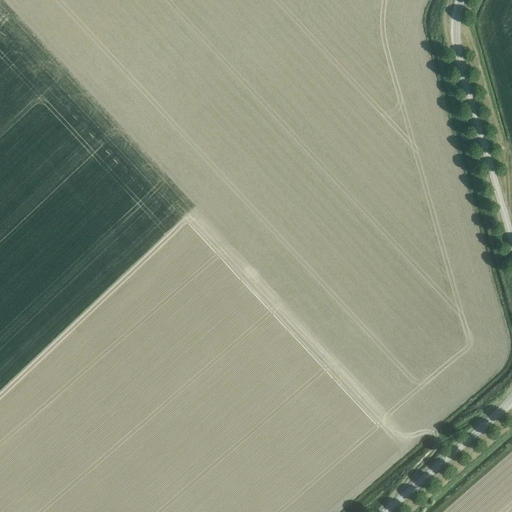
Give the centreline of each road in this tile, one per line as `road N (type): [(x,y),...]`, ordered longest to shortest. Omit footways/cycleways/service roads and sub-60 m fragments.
road 1 (unclassified): [(511,237),(456,48),(460,0)]
road 2 (unclassified): [(385,511),(511,400)]
